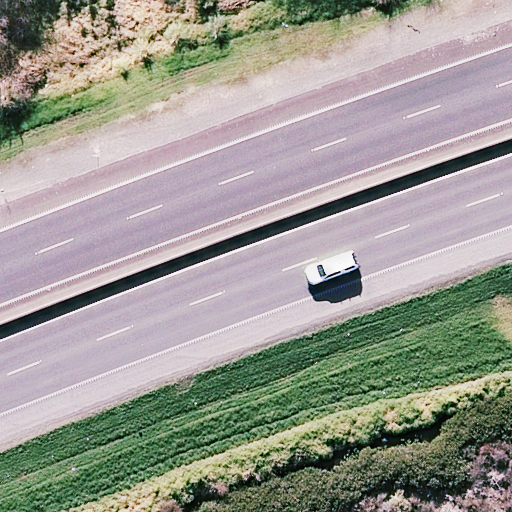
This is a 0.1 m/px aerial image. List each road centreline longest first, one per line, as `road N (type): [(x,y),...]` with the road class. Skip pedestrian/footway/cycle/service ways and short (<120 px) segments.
road 1 (trunk): [(511,190),(0,383)]
road 2 (trunk): [(0,263),(511,78)]
